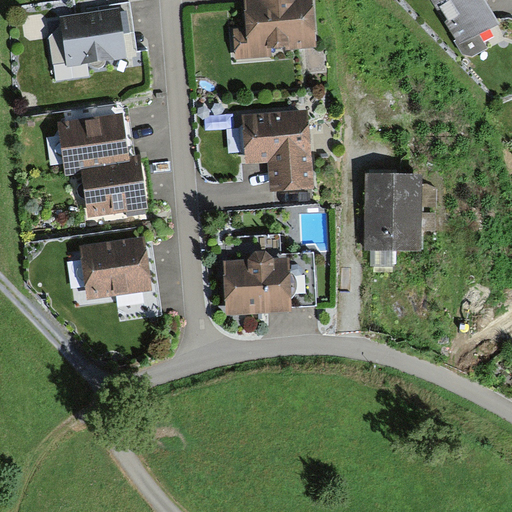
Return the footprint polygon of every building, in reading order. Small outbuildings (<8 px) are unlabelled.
[(244,0),(246,30),(233,30),(235,62),(274,60),(273,54),(317,52),(313,0),(244,0)] [(430,0),(457,42),(454,44),(463,57),(473,60),(488,51),(481,38),(499,31),(485,9),(498,0),(430,0)] [(62,21),(68,69),(128,62),(128,58),(136,57),(130,4),(101,7),(102,16),(84,18),(62,21)] [(309,113),(243,117),(246,166),(268,165),(270,194),(314,191),(309,113)] [(130,166),(129,163),(123,117),(58,125),(66,178),(82,176),(82,172),(130,166)] [(82,176),(88,219),(147,212),(141,162),(129,163),(130,166),(82,172),(82,176)] [(420,253),(422,178),(368,177),(367,215),(366,252),(420,253)] [(88,303),(151,294),(147,264),(143,240),(80,249),(88,303)] [(248,264),(224,265),(225,291),(226,318),(290,316),(290,310),(315,309),(313,255),(281,256),(282,263),(274,263),(267,257),(254,257),(248,264)]
